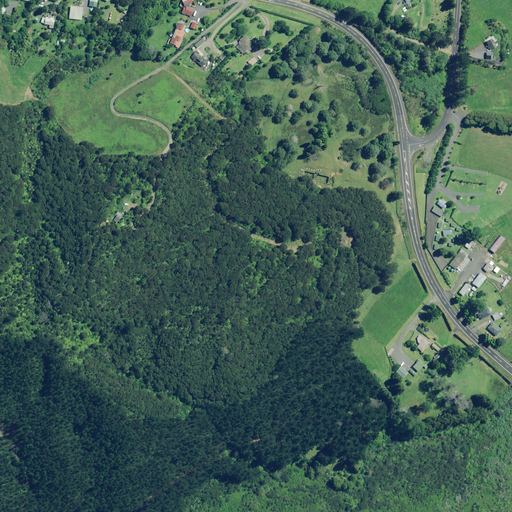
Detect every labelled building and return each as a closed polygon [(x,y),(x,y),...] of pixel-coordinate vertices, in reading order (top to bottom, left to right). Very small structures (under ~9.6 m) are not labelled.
[(82,7),(70,6),(69,19),(81,20),(82,7)] [(185,8),(183,7),(181,13),(190,16),(193,9),(186,6),(185,8)] [(44,18),(42,17),(40,22),(44,24),(49,25),(49,28),(53,28),(54,16),(45,14),(44,18)] [(184,25),(179,23),(176,30),(175,29),(169,43),(175,46),(175,47),(178,48),(184,32),(182,31),(184,25)] [(259,33),(254,28),(250,31),(255,36),(259,33)] [(253,44),(245,35),(239,40),(241,42),(236,47),(242,54),(249,48),(253,44)] [(498,46),(493,36),(484,40),(490,50),(496,47),(498,46)] [(204,41),(202,38),(194,45),(197,48),(204,41)] [(198,55),(195,53),(191,57),(202,67),(206,62),(198,55)] [(257,62),(253,57),(248,62),(251,66),(257,62)] [(442,211),(434,207),(431,211),(441,217),(444,212),(442,211)] [(113,220),(117,223),(121,217),(118,214),(113,220)] [(467,236),(458,231),(455,237),(464,242),(467,236)] [(505,240),(500,236),(489,249),(494,253),(505,240)] [(475,242),(469,238),(464,246),(469,250),(475,242)] [(459,252),(449,265),(455,269),(465,256),(459,252)] [(494,263),(489,259),(483,269),(487,272),(494,263)] [(486,278),(480,273),(472,283),(478,288),(486,278)] [(470,287),(465,283),(458,293),(463,296),(470,287)] [(487,309),(477,314),(478,318),(480,318),(481,320),(490,314),(487,309)] [(500,318),(497,312),(492,315),(494,321),(500,318)] [(500,331),(491,323),(487,328),(496,336),(500,331)] [(422,352),(429,343),(419,335),(417,338),(417,342),(419,344),(416,347),(422,352)] [(440,349),(433,344),(431,346),(438,352),(440,349)] [(408,371),(414,376),(423,366),(425,368),(427,367),(419,360),(408,371)] [(403,367),(402,368),(401,366),(395,372),(402,378),(407,372),(405,370),(406,369),(403,367)]
